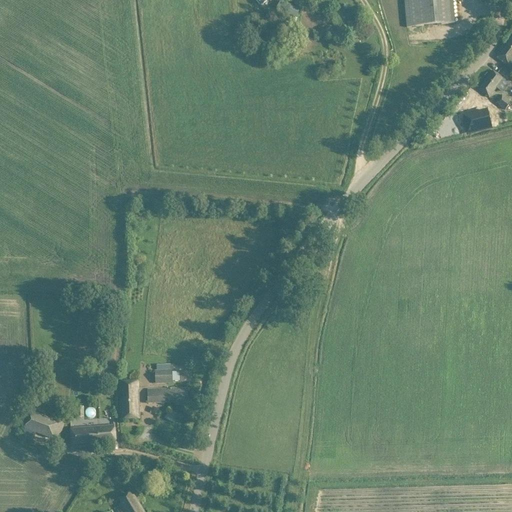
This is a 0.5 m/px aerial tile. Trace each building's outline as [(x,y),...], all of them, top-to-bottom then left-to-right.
[(404,0),(407,28),(453,24),(450,0),(404,0)] [(323,15),(307,12),(303,33),(319,36),(323,15)] [(292,21),(265,28),(269,44),(296,37),(292,21)] [(511,36),(496,57),(511,67),(511,65),(511,36)] [(478,90),(486,96),(489,98),(503,79),(493,71),(478,90)] [(496,104),(505,110),(511,102),(502,96),(496,104)] [(487,111),(464,117),(468,133),(491,127),(487,111)] [(172,383),(172,382),(184,381),(184,372),(172,372),(172,370),(171,370),(171,365),(165,365),(165,370),(155,370),(155,384),(172,383)] [(140,419),(138,381),(121,382),(120,420),(140,419)] [(148,391),(148,403),(188,401),(188,389),(148,391)] [(25,428),(50,439),(52,436),(59,438),(64,424),(32,411),(25,428)] [(71,429),(73,448),(106,444),(116,443),(114,425),(104,426),(71,429)] [(119,505),(123,511),(144,511),(134,496),(119,505)]
